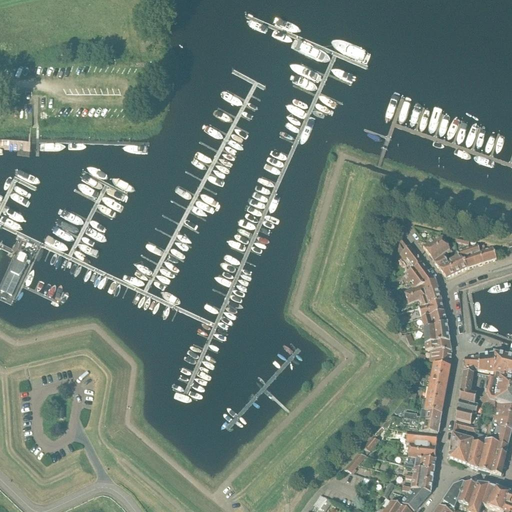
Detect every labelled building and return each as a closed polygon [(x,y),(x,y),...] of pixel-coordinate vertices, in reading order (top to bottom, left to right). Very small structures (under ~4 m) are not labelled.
[(0,301),(16,309),(44,248),(17,235),(0,270),(0,301)] [(407,259),(414,269),(421,264),(402,237),(398,252),(404,261),(407,259)] [(449,251),(446,246),(441,238),(423,249),(433,263),(449,251)] [(477,247),(483,265),(496,261),(494,252),(493,249),(485,252),(483,245),(477,247)] [(477,247),(469,249),(475,268),(483,265),(477,247)] [(457,253),(459,257),(467,271),(475,268),(469,249),(457,253)] [(467,271),(459,257),(450,263),(447,257),(443,259),(454,277),(467,271)] [(446,281),(454,277),(443,259),(434,264),(446,281)] [(412,288),(414,291),(419,289),(419,288),(435,282),(421,264),(414,269),(406,275),(409,280),(407,281),(409,284),(411,283),(414,286),(412,288)] [(438,291),(435,282),(419,288),(419,289),(414,291),(405,294),(409,305),(420,302),(426,299),(425,296),(438,291)] [(420,302),(422,309),(441,303),(438,291),(425,296),(426,299),(420,302)] [(419,310),(421,320),(444,313),(441,303),(422,309),(419,310)] [(447,325),(444,313),(421,320),(424,330),(447,325)] [(424,330),(425,346),(449,344),(447,325),(424,330)] [(410,336),(405,336),(410,347),(415,347),(410,336)] [(451,353),(449,344),(425,346),(426,352),(431,352),(451,353)] [(451,353),(431,352),(431,354),(430,364),(450,366),(451,353)] [(478,372),(494,376),(494,356),(479,358),(478,372)] [(511,360),(494,356),(494,376),(511,379),(511,360)] [(478,372),(479,358),(464,360),(464,369),(474,372),(478,372)] [(433,366),(431,379),(448,382),(450,369),(433,366)] [(473,375),(471,375),(472,373),(464,371),(461,387),(471,389),(473,375)] [(429,390),(446,393),(448,382),(431,379),(429,390)] [(497,404),(511,408),(511,381),(500,379),(499,381),(490,379),(486,397),(490,402),(497,404)] [(444,405),(446,393),(429,390),(427,401),(444,405)] [(460,392),(459,402),(474,406),(476,396),(460,392)] [(492,427),(501,429),(511,432),(511,430),(511,408),(497,404),(490,402),(486,397),(481,399),(485,406),(484,408),(496,411),(492,427)] [(444,405),(427,401),(425,413),(421,413),(421,414),(441,417),(444,405)] [(477,407),(474,406),(459,402),(457,412),(472,416),(476,417),(477,407)] [(472,416),(457,412),(455,421),(470,425),(472,416)] [(440,427),(441,417),(421,414),(421,418),(420,418),(420,417),(410,416),(410,418),(404,417),(404,421),(440,427)] [(418,434),(437,436),(438,436),(440,427),(404,421),(404,424),(409,425),(409,428),(417,429),(417,427),(419,428),(418,434)] [(507,448),(511,432),(501,429),(499,437),(490,435),(492,427),(489,426),(486,438),(485,443),(497,445),(507,448)] [(450,449),(461,453),(465,439),(458,437),(459,431),(454,430),(450,449)] [(472,445),(484,448),(485,443),(486,438),(478,436),(479,433),(476,432),(475,434),(473,442),(472,445)] [(408,459),(416,460),(436,462),(437,436),(418,434),(407,433),(406,446),(409,446),(408,459)] [(465,439),(461,453),(458,464),(466,467),(472,445),(473,442),(465,439)] [(376,445),(379,443),(370,441),(370,442),(362,450),(362,451),(369,453),(376,445)] [(488,475),(494,453),(497,445),(485,443),(484,448),(477,472),(478,472),(488,475)] [(477,472),(484,448),(472,445),(466,467),(477,472)] [(507,448),(497,445),(494,453),(506,456),(507,448)] [(448,460),(458,464),(461,453),(450,449),(448,460)] [(506,456),(494,453),(488,475),(491,476),(501,478),(506,456)] [(357,455),(350,464),(358,467),(366,458),(357,455)] [(403,470),(414,471),(414,470),(434,473),(436,462),(416,460),(415,466),(407,465),(407,466),(404,465),(404,468),(403,470)] [(351,475),(358,467),(350,464),(343,471),(351,475)] [(432,484),(434,473),(414,470),(414,471),(413,477),(406,476),(405,480),(413,481),(432,484)] [(413,481),(412,487),(403,486),(402,492),(410,493),(411,490),(430,496),(431,496),(432,484),(413,481)] [(453,488),(440,508),(447,511),(453,511),(454,511),(457,503),(464,484),(462,484),(453,488)] [(477,487),(464,484),(457,503),(470,508),(477,487)] [(477,487),(470,508),(468,511),(479,511),(481,507),(489,488),(478,487),(477,487)] [(489,488),(481,507),(488,509),(496,490),(489,488)] [(386,500),(391,492),(386,490),(382,498),(386,500)] [(411,511),(416,511),(430,496),(411,490),(410,493),(400,504),(406,508),(411,511)] [(496,490),(488,509),(494,511),(502,511),(505,507),(510,495),(496,490)] [(318,511),(324,511),(325,511),(329,502),(321,498),(313,508),(318,511)] [(387,508),(391,511),(407,511),(404,510),(391,502),(387,508)]
